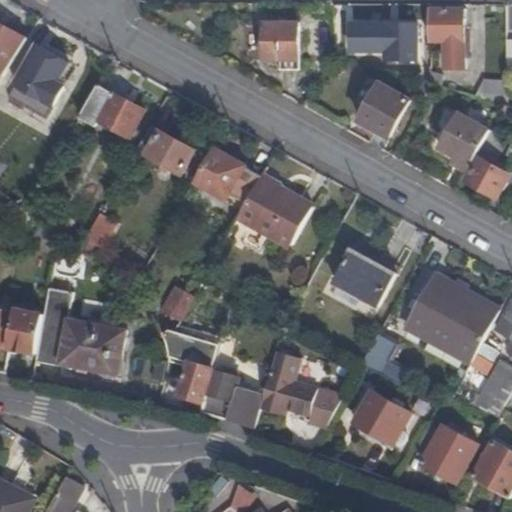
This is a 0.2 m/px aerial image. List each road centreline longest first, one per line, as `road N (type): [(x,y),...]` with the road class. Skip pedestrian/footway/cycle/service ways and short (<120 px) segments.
road 1 (residential): [(74,0),(511,247)]
road 2 (residential): [(399,511),(193,438),(124,443)]
